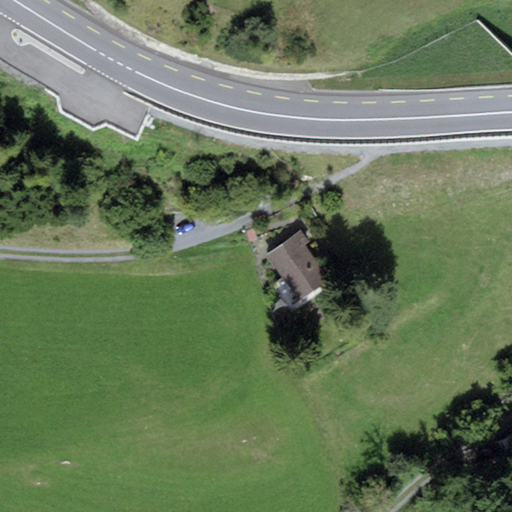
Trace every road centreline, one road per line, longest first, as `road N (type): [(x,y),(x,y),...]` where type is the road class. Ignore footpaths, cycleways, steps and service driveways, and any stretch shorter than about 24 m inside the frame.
road 1 (track): [(511,74),(495,111),(428,149),(176,246),(123,255),(0,252)]
road 2 (primary): [(511,54),(341,102),(256,105),(135,73),(12,0)]
